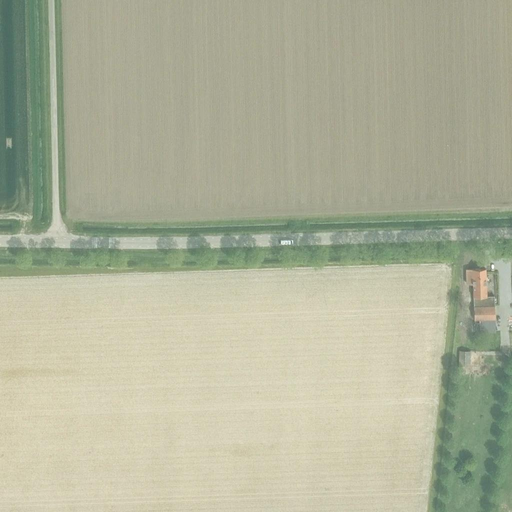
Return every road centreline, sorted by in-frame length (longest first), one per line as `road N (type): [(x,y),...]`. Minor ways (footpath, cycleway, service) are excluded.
road 1 (tertiary): [(56,242),(511,233)]
road 2 (unclassified): [(56,242),(52,0)]
